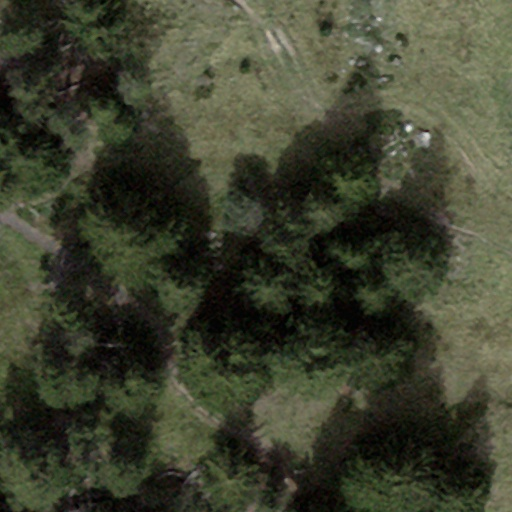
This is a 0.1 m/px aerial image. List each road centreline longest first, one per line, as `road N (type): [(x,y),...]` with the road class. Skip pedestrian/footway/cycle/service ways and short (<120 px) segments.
road 1 (track): [(284,511),(306,482),(287,427),(216,419),(71,255),(0,197)]
road 2 (track): [(511,216),(353,186),(302,111),(266,9),(240,0)]
